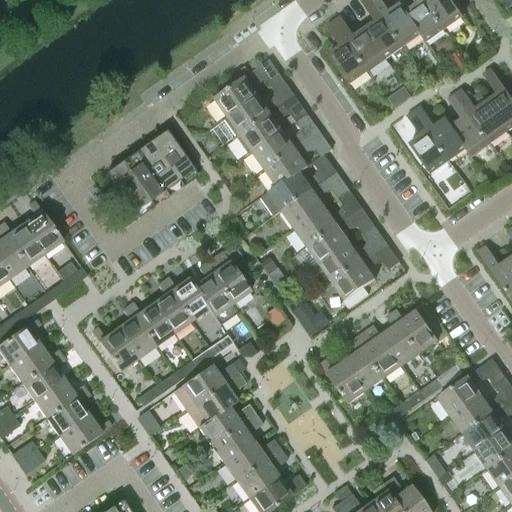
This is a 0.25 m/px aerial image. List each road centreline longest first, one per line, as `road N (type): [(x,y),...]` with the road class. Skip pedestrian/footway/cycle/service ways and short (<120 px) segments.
road 1 (residential): [(196,195),(114,249),(67,179),(275,27)]
road 2 (residential): [(432,256),(403,230),(352,156),(346,130),(275,27)]
road 3 (residential): [(511,353),(489,336),(432,256)]
